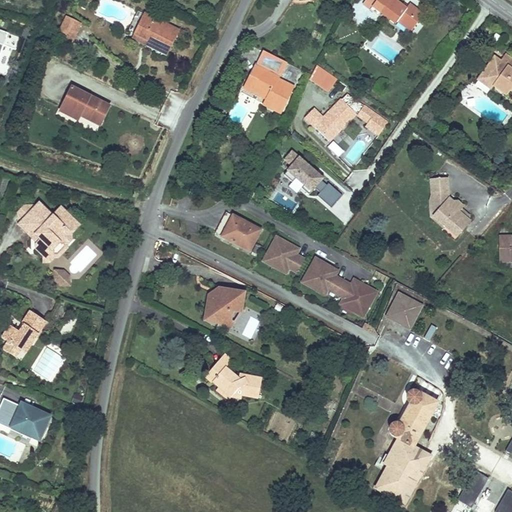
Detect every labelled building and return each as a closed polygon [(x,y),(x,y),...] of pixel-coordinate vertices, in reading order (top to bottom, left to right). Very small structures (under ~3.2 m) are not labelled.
[(365,0),(363,4),(379,16),(381,13),(396,24),(398,21),(411,31),(424,15),(409,4),(408,6),(406,8),(402,5),(394,0),(365,0)] [(135,34),(144,14),(138,11),(128,31),(135,34)] [(178,31),(144,14),(135,34),(150,42),(148,45),(166,54),(178,31)] [(67,16),(57,37),(71,44),(81,23),(67,16)] [(0,56),(1,54),(0,53),(3,46),(16,50),(23,28),(0,20),(0,56)] [(150,42),(135,34),(133,38),(148,45),(150,42)] [(287,63),(263,51),(244,88),(266,99),(263,104),(280,113),(293,87),(279,80),(287,63)] [(511,58),(506,54),(501,61),(494,56),(488,65),(494,70),(488,78),(495,83),(492,86),(493,87),(506,96),(510,90),(511,91),(511,99),(511,100),(511,58)] [(488,65),(477,80),(491,90),(493,87),(492,86),(495,83),(488,78),(494,70),(488,65)] [(330,92),(338,78),(316,66),(308,80),(330,92)] [(17,72),(13,70),(8,81),(13,83),(17,72)] [(110,106),(72,87),(60,111),(78,120),(80,116),(100,126),(110,106)] [(341,100),(345,103),(351,96),(347,94),(341,100)] [(304,118),(329,141),(356,113),(358,114),(357,115),(368,123),(365,126),(379,136),(388,123),(351,96),(345,103),(341,100),(323,118),(313,109),(304,118)] [(292,166),(284,175),(292,182),(296,178),(304,185),(301,188),(309,195),(315,188),(320,193),(317,196),(331,208),(342,196),(328,183),(327,185),(321,181),(323,179),(292,152),(285,160),(292,166)] [(431,179),(431,194),(448,193),(447,178),(431,179)] [(430,218),(443,229),(445,227),(433,216),(448,198),(448,193),(431,194),(429,201),(430,218)] [(448,198),(433,216),(445,227),(457,237),(470,222),(459,212),(461,209),(463,207),(458,202),(453,202),(448,198)] [(37,206),(21,222),(34,235),(32,238),(31,245),(36,245),(36,249),(43,257),(44,263),(50,263),(54,258),(54,252),(53,250),(59,243),(61,245),(67,245),(71,240),(71,234),(80,225),(61,207),(53,216),(39,203),(37,206)] [(24,206),(18,213),(18,225),(32,238),(34,235),(21,222),(37,206),(24,206)] [(459,212),(470,222),(470,216),(461,209),(459,212)] [(221,237),(250,252),(261,230),(245,222),(244,224),(241,223),(242,221),(232,216),(221,237)] [(511,236),(498,236),(499,262),(511,262),(511,236)] [(276,237),(263,262),(273,267),(275,264),(288,271),(289,268),(297,273),(304,259),(296,255),(297,253),(284,246),(286,242),(276,237)] [(284,246),(297,253),(299,249),(286,242),(284,246)] [(315,258),(302,283),(312,289),(314,285),(326,292),(328,290),(336,294),(343,281),(335,276),(336,275),(324,268),(326,264),(315,258)] [(273,267),(286,274),(288,271),(275,264),(273,267)] [(324,268),(336,275),(338,271),(326,264),(324,268)] [(68,269),(54,271),(56,287),(71,285),(68,269)] [(352,283),(365,290),(367,287),(354,280),(352,283)] [(343,281),(336,294),(343,299),(342,301),(355,308),(353,311),(363,317),(377,292),(367,287),(365,290),(352,283),(351,285),(343,281)] [(314,285),(312,289),(325,295),(326,292),(314,285)] [(219,328),(229,330),(232,310),(241,312),(244,293),(227,290),(225,292),(224,290),(221,289),(218,291),(217,297),(209,296),(207,306),(211,307),(209,318),(220,320),(219,328)] [(389,317),(409,327),(420,307),(399,296),(389,317)] [(340,304),(353,311),(355,308),(342,301),(340,304)] [(232,310),(229,330),(241,312),(232,310)] [(46,322),(30,311),(22,324),(24,325),(19,332),(17,331),(10,326),(2,338),(8,342),(3,350),(15,357),(20,350),(27,339),(33,342),(46,322)] [(63,336),(81,334),(80,320),(61,321),(63,336)] [(463,342),(470,327),(456,320),(449,335),(463,342)] [(33,342),(27,339),(20,350),(25,353),(33,342)] [(205,378),(212,383),(213,381),(225,367),(231,360),(225,355),(205,378)] [(213,381),(219,386),(218,388),(231,398),(233,395),(241,397),(242,395),(258,398),(262,378),(243,375),(243,378),(241,378),(239,379),(225,367),(213,381)] [(216,390),(229,400),(231,398),(218,388),(216,390)] [(376,489),(404,504),(430,457),(413,447),(437,403),(414,391),(410,392),(408,394),(407,396),(407,400),(407,401),(408,402),(409,403),(410,404),(399,424),(397,423),(396,423),(394,423),(391,425),(390,427),(389,429),(390,433),(390,434),(391,435),(392,436),(398,439),(391,452),(384,464),(388,466),(376,489)] [(20,407),(3,399),(0,406),(0,425),(10,430),(11,428),(32,438),(34,432),(42,435),(50,416),(21,404),(20,407)] [(397,423),(399,424),(410,404),(409,403),(408,402),(407,401),(407,400),(394,423),(396,423),(397,423)] [(34,432),(32,438),(39,441),(42,435),(34,432)] [(382,447),(391,452),(398,439),(392,436),(391,435),(390,434),(390,433),(382,447)] [(495,511),(511,511),(511,492),(508,490),(495,511)] [(451,511),(468,511),(470,509),(459,502),(451,511)]
